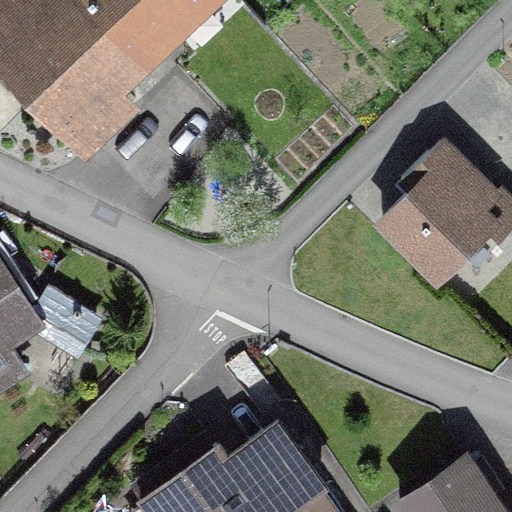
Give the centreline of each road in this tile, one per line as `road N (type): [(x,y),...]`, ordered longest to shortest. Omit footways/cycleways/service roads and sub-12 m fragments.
road 1 (residential): [(511,19),(294,238),(225,292)]
road 2 (residential): [(225,292),(511,408)]
road 3 (residential): [(225,292),(193,309),(98,428),(14,511)]
road 4 (residential): [(0,177),(225,292)]
